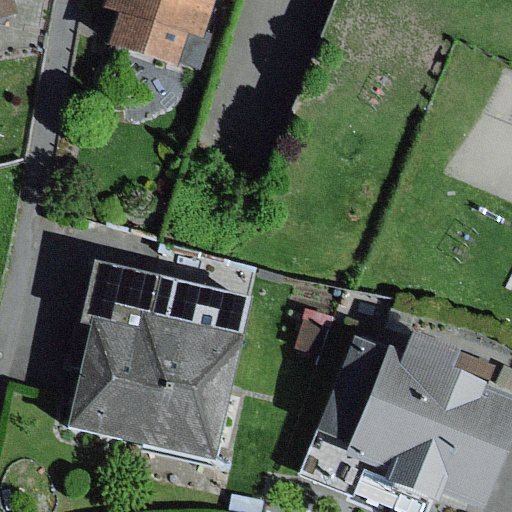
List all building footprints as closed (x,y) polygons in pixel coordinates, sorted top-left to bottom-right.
[(9,0),(0,0),(0,19),(14,15),(9,0)] [(211,0),(104,0),(100,11),(116,16),(184,38),(197,43),(211,0)] [(333,0),(247,208),(308,233),(405,0),(333,0)] [(184,38),(116,16),(105,50),(173,72),(184,38)] [(78,321),(88,324),(133,334),(138,315),(239,339),(247,303),(91,266),(78,321)] [(133,334),(88,324),(63,434),(209,468),(239,339),(138,315),(133,334)] [(394,357),(349,340),(296,480),(351,501),(361,473),(383,481),(380,490),(433,510),(438,499),(472,511),(476,511),(511,419),(511,413),(477,400),(480,393),(444,379),(453,355),(402,336),(394,357)]
